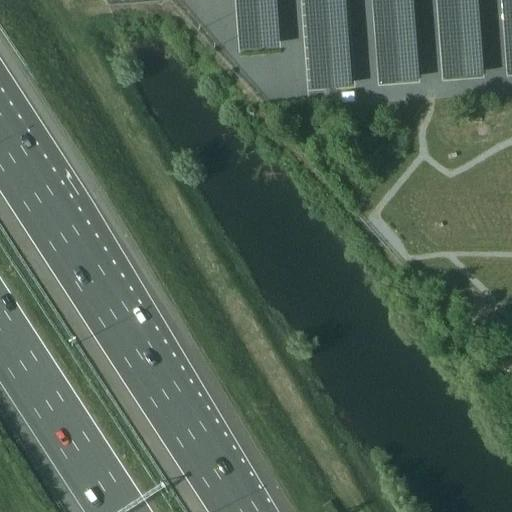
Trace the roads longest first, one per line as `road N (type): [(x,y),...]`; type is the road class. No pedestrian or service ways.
road 1 (track): [(43,0),(357,511)]
road 2 (motorway): [(238,511),(0,142)]
road 3 (motorway): [(0,330),(117,511)]
